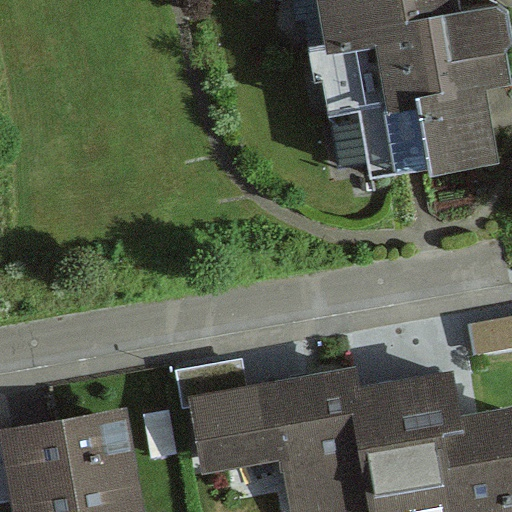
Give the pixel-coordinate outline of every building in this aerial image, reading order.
[(452,0),(314,0),(323,57),(382,49),(391,112),(421,108),(431,173),(496,163),(485,90),(511,85),(511,5),(454,15),(452,0)] [(179,360),(191,417),(257,403),(245,347),(179,360)] [(350,378),(274,392),(295,511),(357,511),(373,509),(354,404),(350,378)] [(457,432),(449,387),(354,404),(373,509),(373,511),(426,511),(448,508),(435,436),(457,432)] [(140,511),(123,413),(0,435),(0,455),(10,511),(140,511)] [(511,511),(511,422),(457,432),(435,436),(448,508),(448,511),(511,511)]
